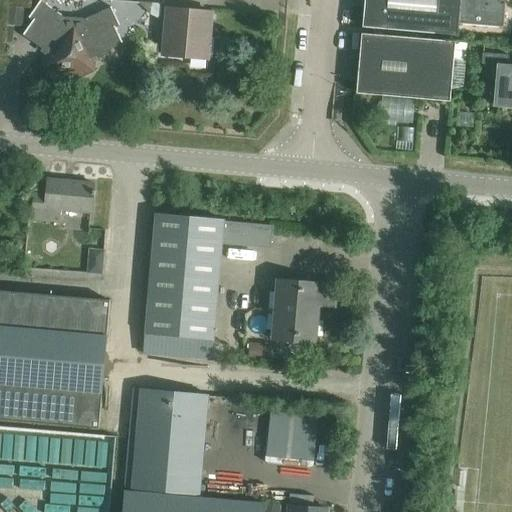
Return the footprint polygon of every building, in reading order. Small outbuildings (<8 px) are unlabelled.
[(365,0),(365,7),(363,29),(458,37),(459,25),(461,1),(461,0),(365,0)] [(461,0),(461,1),(459,25),(504,28),(506,5),(507,5),(507,3),(506,3),(502,0),(461,0)] [(92,59),(123,43),(115,28),(118,26),(110,9),(85,21),(65,19),(41,2),(30,18),(34,21),(25,35),(49,53),(48,55),(57,75),(83,76),(92,61),(92,59)] [(8,6),(6,26),(14,26),(24,27),(25,8),(8,6)] [(212,11),(169,7),(165,54),(209,58),(212,11)] [(362,34),(358,80),(357,94),(450,103),(455,42),(362,34)] [(511,66),(506,66),(507,57),(484,55),(484,62),(496,63),(495,79),(498,79),(495,105),(511,106),(511,66)] [(35,195),(32,221),(59,224),(60,212),(91,215),(93,184),(48,179),(47,196),(35,195)] [(156,215),(143,355),(212,361),(222,243),(270,247),(271,226),(225,222),(225,221),(156,215)] [(88,264),(87,273),(103,275),(104,265),(88,264)] [(332,306),(334,288),(316,287),(315,291),(280,288),(275,334),(300,336),(299,341),(313,343),(316,305),(332,306)] [(0,291),(0,420),(98,429),(110,301),(0,291)] [(249,343),(248,359),(269,360),(270,344),(249,343)] [(200,495),(208,397),(140,391),(132,489),(200,495)] [(124,491),(121,511),(263,511),(264,504),(124,491)]
